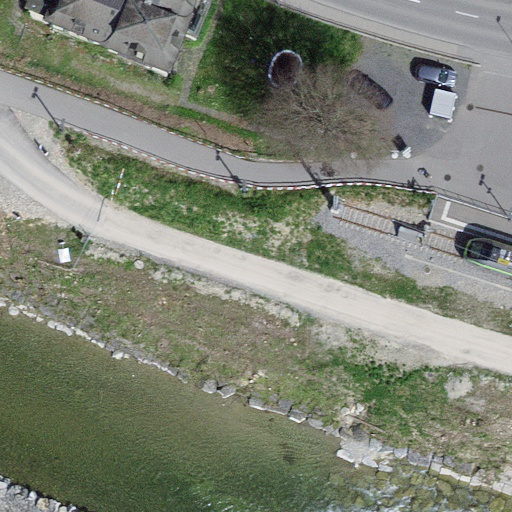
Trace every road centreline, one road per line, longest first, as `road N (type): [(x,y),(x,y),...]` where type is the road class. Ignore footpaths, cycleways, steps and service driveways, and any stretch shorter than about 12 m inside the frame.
road 1 (unknown): [(0,82),(149,118),(244,89),(426,5)]
road 2 (track): [(511,350),(275,275)]
